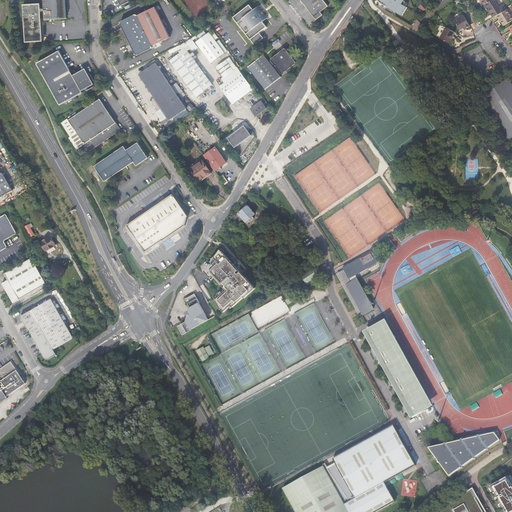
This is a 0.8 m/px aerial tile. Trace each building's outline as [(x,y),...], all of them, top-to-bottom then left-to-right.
[(66,18),(65,0),(43,0),(44,8),(41,9),(40,3),(23,5),(25,32),(26,42),(43,41),(41,11),(44,11),(45,19),(66,18)] [(301,0),(309,11),(316,19),(322,14),(320,12),(328,6),(323,0),(301,0)] [(494,0),(491,0),(492,0),(484,5),(488,11),(490,10),(494,17),(497,15),(506,10),(502,4),(499,6),(494,0)] [(234,18),(250,40),(259,34),(266,28),(262,23),(268,19),(259,8),(254,12),(250,6),(234,18)] [(152,46),(170,37),(155,7),(137,16),(135,15),(123,21),(122,24),(129,37),(126,38),(127,41),(130,40),(134,48),(136,53),(139,54),(141,53),(151,48),(152,46)] [(507,9),(506,10),(497,15),(499,19),(503,26),(511,20),(511,18),(511,16),(507,9)] [(470,26),(463,15),(454,21),(459,30),(464,27),(466,29),(470,26)] [(455,33),(445,28),(439,39),(449,44),(455,33)] [(211,63),(224,53),(216,42),(214,40),(210,34),(209,33),(206,35),(200,39),(196,43),(211,63)] [(259,34),(250,40),(254,45),(263,39),(259,34)] [(216,42),(224,53),(226,51),(218,40),(216,42)] [(186,41),(180,45),(184,50),(185,49),(189,46),(186,41)] [(185,49),(184,50),(177,55),(195,79),(203,90),(212,84),(196,63),(185,49)] [(281,73),(295,62),(285,49),(271,60),(281,73)] [(38,64),(60,104),(65,101),(66,102),(82,93),(82,91),(94,84),(85,69),(79,72),(70,70),(59,51),(42,60),(43,61),(38,64)] [(265,54),(248,66),(264,89),(281,77),(265,54)] [(195,79),(177,55),(169,61),(186,83),(196,96),(203,90),(195,79)] [(215,68),(222,78),(236,68),(228,58),(215,68)] [(139,74),(170,120),(187,108),(155,63),(139,74)] [(232,104),(253,89),(236,67),(236,68),(222,78),(221,79),(225,83),(219,87),(232,104)] [(69,120),(85,144),(83,145),(88,153),(116,134),(121,130),(100,99),(69,120)] [(256,116),(267,108),(261,100),(250,109),(256,116)] [(79,148),(83,145),(85,144),(69,120),(68,119),(62,123),(79,148)] [(234,147),(251,135),(243,125),(227,137),(234,147)] [(95,166),(105,181),(133,162),(136,166),(148,158),(137,143),(126,151),(124,147),(95,166)] [(215,147),(204,155),(215,170),(220,167),(226,163),(215,147)] [(205,177),(211,173),(202,160),(190,169),(198,180),(204,176),(205,177)] [(0,197),(12,191),(2,173),(0,174),(0,197)] [(191,221),(172,194),(136,219),(127,226),(131,232),(132,232),(146,252),(191,221)] [(240,198),(231,214),(235,219),(240,215),(247,223),(254,218),(252,216),(255,213),(240,198)] [(5,215),(5,214),(0,217),(0,251),(6,248),(7,246),(5,242),(5,240),(16,234),(16,232),(7,215),(6,215),(5,215)] [(31,223),(26,225),(31,237),(36,234),(31,223)] [(54,246),(56,245),(50,236),(41,242),(46,251),(54,246)] [(246,296),(255,288),(220,249),(201,267),(210,277),(213,275),(222,284),(223,283),(228,289),(223,293),(224,294),(221,297),(220,296),(215,300),(221,309),(224,312),(231,305),(232,307),(245,295),(246,296)] [(376,268),(369,255),(337,271),(361,316),(373,310),(356,277),(376,268)] [(46,284),(31,258),(5,273),(8,280),(12,286),(6,290),(13,303),(46,284)] [(321,276),(315,267),(301,276),(306,285),(321,276)] [(2,283),(6,290),(12,286),(8,280),(2,283)] [(185,322),(184,322),(176,327),(181,336),(189,331),(206,321),(197,304),(198,304),(192,295),(183,300),(188,308),(189,308),(188,313),(186,313),(185,316),(186,317),(187,317),(185,322)] [(53,349),(73,338),(51,299),(21,317),(29,332),(44,358),(48,359),(56,354),(53,349)] [(435,407),(387,320),(366,332),(414,419),(435,407)] [(209,344),(197,350),(203,360),(210,357),(209,355),(214,353),(209,344)] [(0,368),(0,402),(8,397),(7,396),(26,383),(22,378),(24,377),(21,373),(20,374),(11,361),(0,368)] [(444,443),(428,447),(436,457),(438,460),(438,462),(440,462),(449,476),(461,467),(463,468),(463,466),(474,458),(475,458),(476,457),(486,449),(488,449),(488,447),(500,439),(494,432),(479,435),(478,434),(477,436),(462,439),(461,438),(460,440),(446,443),(445,442),(444,443)] [(373,511),(395,500),(385,482),(355,498),(336,463),(328,468),(325,462),(322,463),(323,465),(349,511),(373,511)] [(495,482),(488,486),(491,491),(493,491),(501,505),(504,511),(510,509),(511,511),(508,511),(511,511),(511,486),(509,481),(511,481),(509,478),(508,476),(507,474),(501,478),(501,479),(495,483),(495,482)] [(485,511),(473,490),(434,511),(485,511)]
